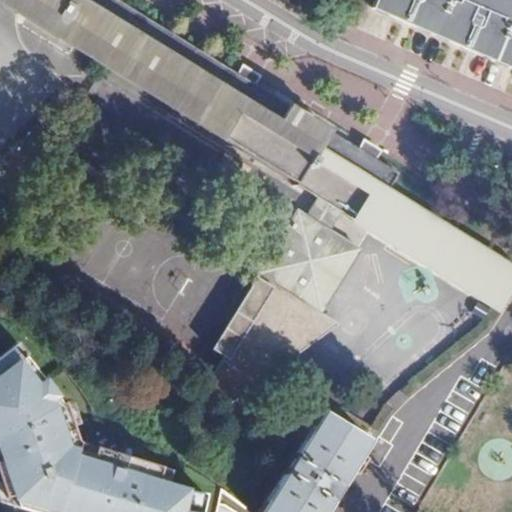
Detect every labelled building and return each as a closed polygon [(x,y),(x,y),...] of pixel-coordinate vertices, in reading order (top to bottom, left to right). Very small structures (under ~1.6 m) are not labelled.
[(0,0),(0,5),(314,199),(304,217),(296,213),(257,276),(311,310),(319,315),(358,251),(325,230),(337,213),(495,310),(511,279),(511,265),(389,189),(399,173),(117,0),(0,0)] [(511,0),(371,0),(369,6),(511,67),(511,0)] [(257,276),(296,213),(268,196),(229,259),(257,276)] [(311,310),(257,276),(211,348),(228,358),(226,362),(248,375),(272,336),(288,346),(311,310)] [(248,375),(226,362),(207,392),(228,406),(338,327),(319,315),(311,310),(288,346),(272,336),(248,375)] [(50,400),(5,348),(0,351),(0,470),(11,506),(30,511),(207,511),(211,492),(68,449),(50,400)] [(324,511),(373,431),(327,403),(263,509),(267,511),(324,511)]
